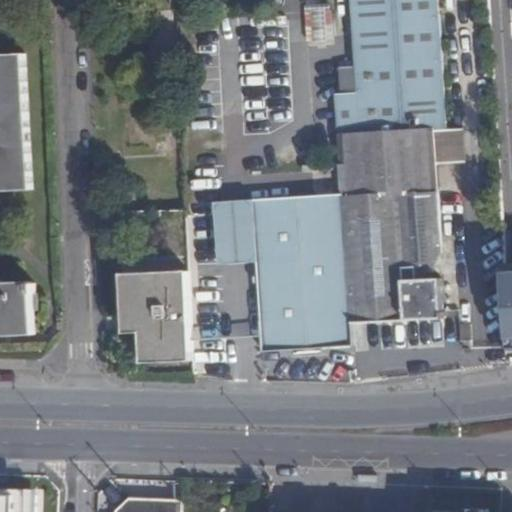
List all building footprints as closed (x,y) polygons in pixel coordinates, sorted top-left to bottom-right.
[(442,127),(454,126),(446,0),(359,0),(365,88),(342,90),(347,190),(257,195),(261,256),(268,349),(358,344),(357,319),(451,314),(449,278),(423,279),(422,266),(441,264),(448,247),(443,159),(442,127)] [(337,5),(311,6),(313,37),(339,35),(337,5)] [(0,190),(44,189),(40,53),(0,52),(0,190)] [(454,126),(442,127),(443,159),(473,157),(472,124),(454,126)] [(224,258),(261,256),(257,195),(219,198),(224,258)] [(511,263),(502,264),(508,348),(511,347),(511,263)] [(150,354),(198,353),(194,269),(137,271),(140,332),(149,332),(150,354)] [(41,281),(0,282),(0,334),(42,333),(41,311),(49,311),(48,295),(44,295),(44,284),(40,284),(41,281)] [(41,511),(42,491),(0,489),(0,511),(41,511)] [(186,511),(187,500),(153,500),(134,500),(121,510),(120,511),(119,511),(186,511)]
